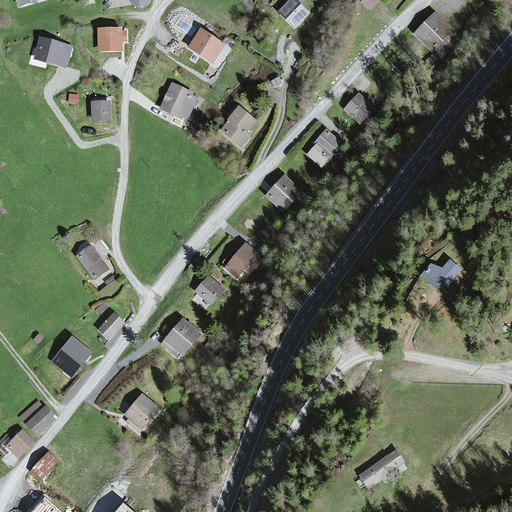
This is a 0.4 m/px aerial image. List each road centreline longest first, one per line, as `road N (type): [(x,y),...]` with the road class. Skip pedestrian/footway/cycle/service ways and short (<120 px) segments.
road 1 (tertiary): [(511,44),(302,321),(222,511)]
road 2 (residential): [(427,0),(230,204),(157,299)]
road 3 (track): [(250,511),(299,418),(352,361),(396,353),(511,379)]
road 4 (residential): [(157,299),(128,271),(116,241),(127,89),(143,42),(170,0)]
road 5 (residential): [(157,299),(0,498)]
road 6 (track): [(511,391),(408,511)]
